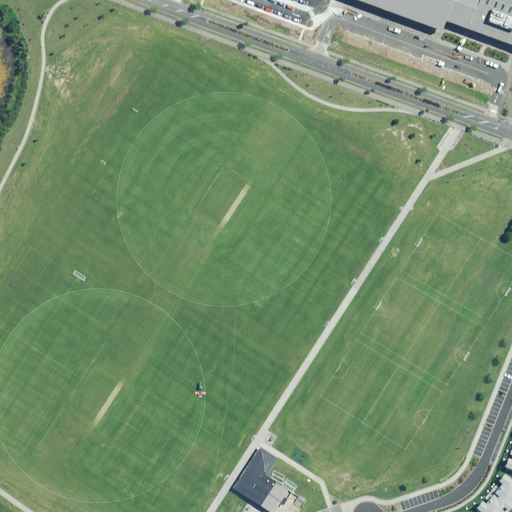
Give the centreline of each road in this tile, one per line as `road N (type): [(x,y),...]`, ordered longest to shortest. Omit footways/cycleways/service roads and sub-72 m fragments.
road 1 (tertiary): [(511,131),(152,0)]
road 2 (residential): [(413,511),(469,484),(511,392)]
